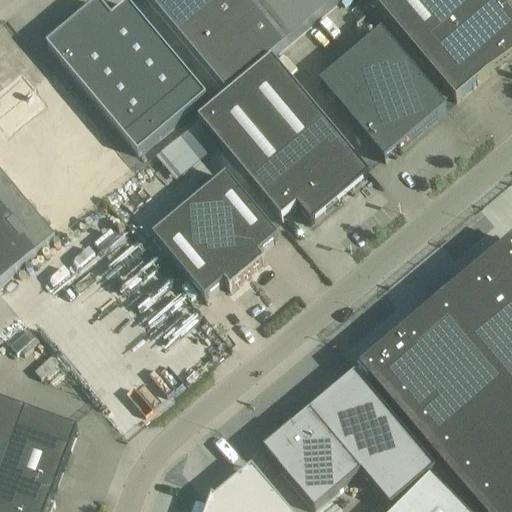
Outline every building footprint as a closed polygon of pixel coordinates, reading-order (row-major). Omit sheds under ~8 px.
[(145,0),(227,98),(345,0),(145,0)] [(378,0),(373,5),(457,104),(511,57),(511,23),(492,0),(378,0)] [(82,22),(48,51),(139,159),(173,130),(207,102),(129,9),(112,23),(99,8),(82,22)] [(447,113),(382,36),(320,88),(385,165),(386,164),(384,162),(398,150),(400,152),(447,113)] [(369,179),(273,64),(199,125),(282,225),(297,212),(310,228),(369,179)] [(1,93),(97,208),(136,176),(52,77),(34,92),(21,77),(1,93)] [(0,169),(59,240),(97,208),(1,93),(0,94),(0,169)] [(511,160),(477,189),(487,201),(511,180),(511,160)] [(0,289),(56,243),(0,176),(0,289)] [(278,242),(226,180),(153,242),(205,304),(224,288),(230,295),(265,265),(259,258),(278,242)] [(455,208),(413,246),(423,257),(465,219),(455,208)] [(438,309),(360,374),(475,511),(511,511),(511,246),(455,294),(508,357),(491,372),(438,309)] [(293,431),(265,455),(280,472),(279,473),(312,511),(320,511),(362,477),(363,477),(390,510),(391,511),(406,499),(437,473),(356,377),(355,378),(311,415),(293,430),(293,431)] [(0,405),(0,511),(49,511),(78,434),(0,405)] [(212,500),(207,511),(286,511),(252,471),(215,502),(214,502),(214,501),(212,500)] [(462,511),(431,481),(399,511),(462,511)]
